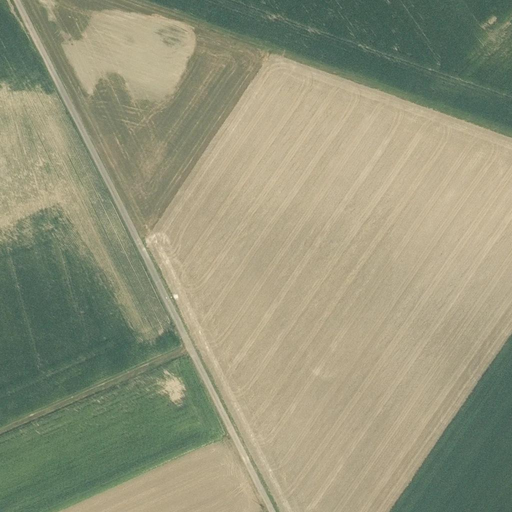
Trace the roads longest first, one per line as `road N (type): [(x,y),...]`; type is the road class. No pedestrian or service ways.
road 1 (track): [(16,0),(272,511)]
road 2 (track): [(511,141),(245,45)]
road 3 (track): [(190,350),(0,437)]
road 4 (track): [(116,0),(245,45)]
